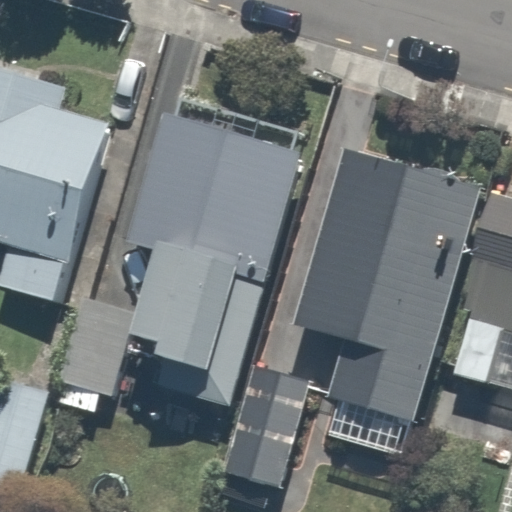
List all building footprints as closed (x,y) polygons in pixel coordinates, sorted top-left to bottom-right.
[(31,97),(0,87),(0,251),(24,259),(11,303),(77,322),(129,144),(84,131),(93,97),(36,80),(31,97)] [(317,170),(182,130),(146,248),(186,260),(147,390),(243,419),(317,170)] [(496,206),(358,163),(299,348),(351,364),(332,424),(418,451),(440,381),(496,206)] [(511,211),(496,206),(440,381),(511,403),(511,211)] [(70,402),(5,382),(0,396),(0,496),(37,508),(70,402)]
